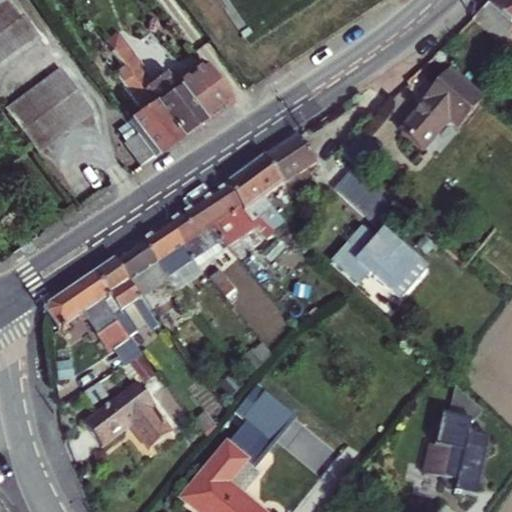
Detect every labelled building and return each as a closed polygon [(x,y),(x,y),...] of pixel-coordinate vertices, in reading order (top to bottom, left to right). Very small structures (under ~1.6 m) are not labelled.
[(0,67),(33,44),(1,0),(0,1),(0,67)] [(1,0),(33,44),(41,38),(12,0),(1,0)] [(511,0),(494,0),(478,22),(503,47),(511,37),(511,0)] [(132,76),(142,90),(155,81),(125,42),(114,51),(132,76)] [(195,52),(167,72),(175,83),(204,63),(195,52)] [(178,86),(204,123),(233,101),(204,63),(175,83),(178,86)] [(92,112),(61,70),(56,74),(87,115),(92,112)] [(38,152),(87,115),(56,74),(7,110),(38,152)] [(155,81),(142,90),(180,140),(205,123),(204,123),(178,86),(176,88),(164,74),(155,81)] [(483,101),(450,74),(424,104),(427,106),(403,134),(424,152),(450,121),(459,129),(483,101)] [(153,157),(154,158),(165,150),(180,140),(142,90),(132,76),(122,84),(142,112),(128,122),(137,135),(153,157)] [(153,157),(137,135),(125,143),(141,165),(153,157)] [(355,151),(372,165),(385,149),(368,135),(355,151)] [(318,165),(299,137),(227,188),(255,227),(264,240),(272,233),(282,223),(266,200),(318,165)] [(395,205),(357,169),(341,186),(380,221),(395,205)] [(222,250),(255,227),(227,188),(194,210),(219,245),(222,250)] [(196,261),(219,245),(194,210),(170,226),(196,261)] [(144,244),(172,283),(196,312),(201,308),(182,280),(200,267),(196,261),(170,226),(144,244)] [(363,235),(336,267),(363,291),(373,279),(403,305),(428,276),(381,235),(373,244),(363,235)] [(172,283),(144,244),(117,262),(146,302),(172,283)] [(146,302),(117,262),(110,266),(95,276),(111,297),(125,317),(146,302)] [(211,280),(213,282),(224,297),(226,298),(235,290),(221,272),(211,280)] [(60,332),(84,316),(111,297),(95,276),(50,305),(48,314),(60,332)] [(224,297),(213,282),(200,293),(212,307),(224,297)] [(84,316),(98,336),(99,337),(104,334),(128,366),(145,355),(142,351),(120,321),(125,317),(111,297),(84,316)] [(120,321),(142,351),(151,345),(141,331),(148,326),(152,331),(163,323),(146,302),(125,317),(120,321)] [(385,378),(414,402),(437,375),(408,351),(385,378)] [(137,387),(86,427),(103,449),(130,428),(149,452),(171,434),(152,410),(154,409),(137,387)] [(487,415),(455,387),(448,421),(443,420),(438,446),(429,445),(423,475),(442,479),(439,492),(477,500),(489,440),(468,436),(471,425),(478,427),(487,415)] [(184,499),(199,511),(261,511),(243,497),(261,475),(253,468),(294,419),(269,398),(184,499)] [(215,428),(204,414),(195,420),(206,435),(215,428)]
